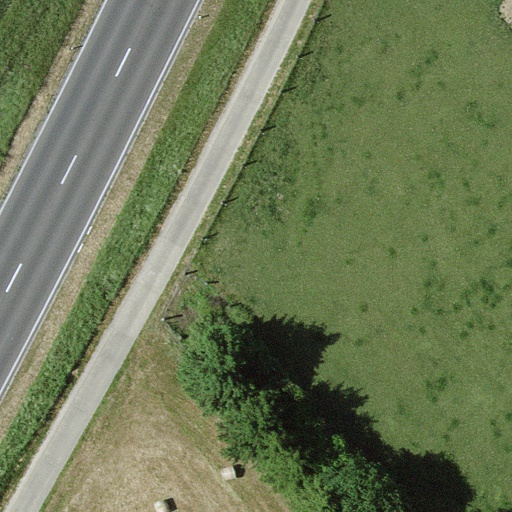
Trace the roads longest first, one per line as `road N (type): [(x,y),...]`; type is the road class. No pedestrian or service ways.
road 1 (unclassified): [(293,0),(131,318),(21,511)]
road 2 (primary): [(0,303),(153,0)]
